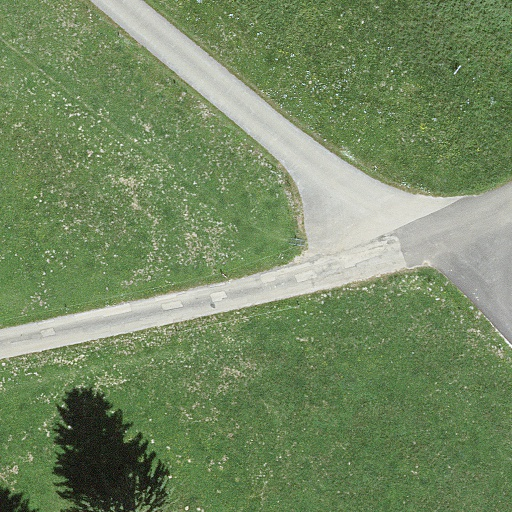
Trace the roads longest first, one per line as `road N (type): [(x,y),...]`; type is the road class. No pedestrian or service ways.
road 1 (unclassified): [(418,248),(0,341)]
road 2 (unclassified): [(511,332),(418,248)]
